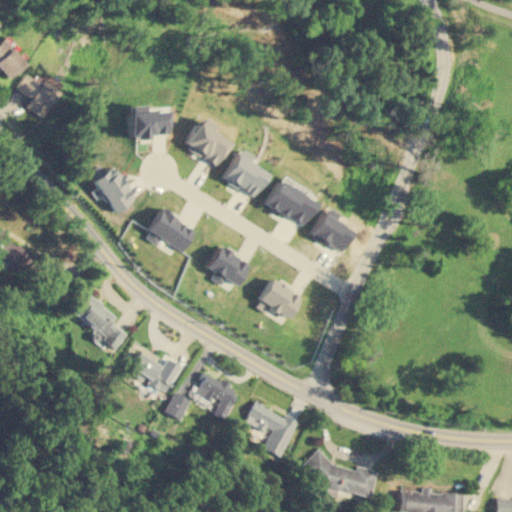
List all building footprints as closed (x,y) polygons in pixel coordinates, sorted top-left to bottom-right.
[(0,70),(6,77),(23,63),(0,37),(0,70)] [(56,91),(23,71),(14,86),(29,95),(22,107),(40,118),(56,91)] [(124,112),(126,137),(164,133),(162,109),(124,112)] [(180,145),(214,163),(226,140),(213,134),(217,126),(196,115),(180,145)] [(265,173),(233,153),(220,174),(252,194),(265,173)] [(111,211),(131,199),(107,163),(97,170),(94,165),(84,171),(111,211)] [(313,201),(275,180),(262,202),(300,224),(313,201)] [(179,251),(193,229),(158,207),(142,234),(154,242),(157,237),(179,251)] [(0,232),(2,228),(0,226),(0,261),(19,272),(30,252),(0,234),(0,232)] [(219,284),(222,277),(234,284),(247,262),(216,244),(203,265),(212,271),(208,278),(219,284)] [(299,295),(268,277),(252,304),(282,322),(299,295)] [(70,312),(92,329),(115,346),(125,333),(110,322),(115,315),(85,292),(70,312)] [(148,350),(145,355),(135,350),(127,365),(148,377),(145,381),(163,392),(170,379),(155,370),(162,358),(148,350)] [(192,392),(215,402),(211,413),(223,418),(234,390),(227,388),(229,382),(200,371),(192,392)] [(161,409),(177,418),(188,398),(172,390),(161,409)] [(279,455),(295,419),(283,414),(282,415),(251,400),(242,420),(266,432),(259,447),(279,455)] [(306,454),(300,479),(368,495),(374,469),(353,464),(353,465),(306,454)] [(461,493),(396,488),(394,510),(417,511),(446,511),(447,510),(459,511),(461,493)] [(511,511),(511,497),(493,497),(492,511),(511,511)]
